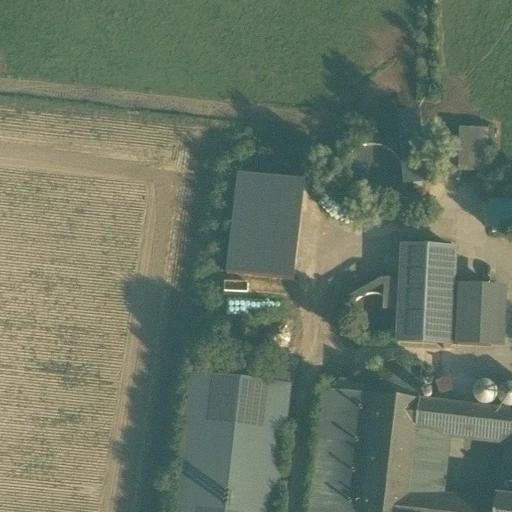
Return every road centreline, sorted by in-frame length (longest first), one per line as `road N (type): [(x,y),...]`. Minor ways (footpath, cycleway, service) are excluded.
road 1 (unknown): [(309,343),(335,273),(369,244),(450,238),(511,268)]
road 2 (unknown): [(435,363),(309,343)]
